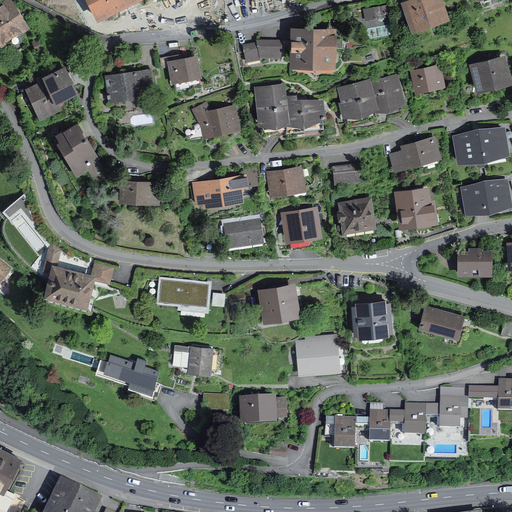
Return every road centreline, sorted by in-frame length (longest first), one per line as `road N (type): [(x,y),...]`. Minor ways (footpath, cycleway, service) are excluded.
road 1 (residential): [(511,115),(426,126),(348,149),(215,165),(148,167),(114,153),(87,110),(94,57),(106,44),(243,27),(340,0)]
road 2 (residential): [(0,412),(134,466),(293,471),(306,458),(315,404),(326,393),(442,379),(511,355)]
road 3 (secondary): [(511,492),(337,507),(234,504),(127,484),(0,431)]
road 4 (residential): [(0,101),(65,232),(111,254),(186,264)]
road 5 (residential): [(409,264),(186,264)]
